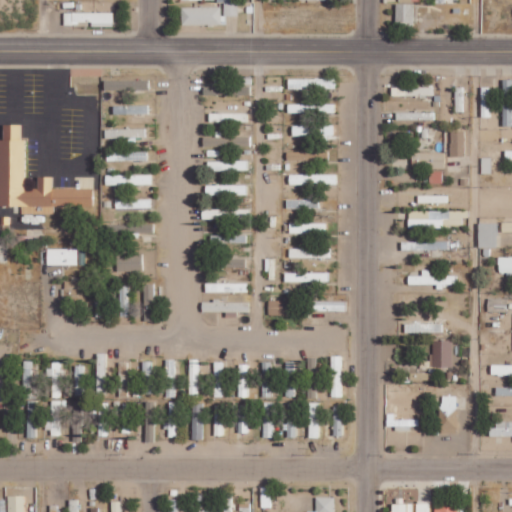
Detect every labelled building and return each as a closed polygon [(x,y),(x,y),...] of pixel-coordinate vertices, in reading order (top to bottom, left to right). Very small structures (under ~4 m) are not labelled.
[(216,0),(217,2),(223,2),(223,15),(237,15),(237,2),(232,2),(232,0),(216,0)] [(414,26),(414,4),(396,4),(395,25),(414,26)] [(181,25),(220,24),(220,7),(181,7),(181,25)] [(113,12),(64,11),(63,24),(113,24),(113,12)] [(336,78),(289,78),(288,88),(336,89),(336,78)] [(503,126),(511,125),(511,78),(502,79),(503,126)] [(104,89),(148,89),(148,79),(104,79),(104,89)] [(204,94),(250,95),(250,86),(204,85),(204,94)] [(391,95),(433,96),(433,87),(391,86),(391,95)] [(456,112),(464,111),(463,86),(455,87),(456,112)] [(482,116),(490,116),(489,86),(481,86),(482,116)] [(335,103),(288,104),(288,113),(335,112),(335,103)] [(148,104),(113,105),(113,114),(148,113),(148,104)] [(435,112),(396,111),(396,120),(435,120),(435,112)] [(209,121),(248,122),(248,112),(209,112),(209,121)] [(93,188),(53,188),(53,176),(37,176),(38,188),(25,188),(25,138),(21,138),(21,123),(3,123),(3,138),(0,138),(0,205),(21,205),(21,214),(54,214),(54,206),(93,206),(93,188)] [(334,124),(292,125),(292,135),(321,134),(321,137),(334,137),(334,124)] [(105,129),(105,138),(146,137),(146,127),(105,129)] [(465,155),(464,130),(450,130),(450,155),(465,155)] [(203,136),(203,146),(250,146),(250,136),(203,136)] [(286,151),(287,160),(328,159),(328,150),(286,151)] [(107,152),(107,161),(147,160),(147,151),(107,152)] [(412,168),(445,168),(445,152),(412,151),(412,168)] [(481,172),(491,173),(492,157),(482,157),(481,172)] [(248,160),(208,161),(208,171),(249,170),(248,160)] [(429,183),(442,183),(442,172),(430,171),(429,183)] [(152,174),(105,175),(106,184),(152,184),(152,174)] [(337,174),(290,174),(289,184),(337,184),(337,174)] [(247,194),(247,184),(206,185),(206,195),(247,194)] [(448,195),(419,195),(419,202),(448,203),(448,195)] [(116,208),(151,208),(151,199),(115,199),(116,208)] [(319,199),(287,199),(287,208),(319,208),(319,199)] [(250,218),(250,208),(202,209),(202,219),(250,218)] [(409,227),(463,228),(464,217),(469,217),(469,211),(409,210),(409,227)] [(511,221),(502,221),(502,232),(511,232),(511,221)] [(326,222),(289,223),(290,233),(309,233),(309,236),(326,236),(326,222)] [(497,247),(498,222),(479,222),(478,247),(497,247)] [(154,231),(154,223),(110,224),(110,232),(154,231)] [(211,235),(211,243),(246,242),(246,234),(211,235)] [(401,242),(401,251),(449,250),(449,241),(401,242)] [(78,248),(47,248),(47,265),(78,264),(78,248)] [(330,258),(330,248),(289,248),(289,257),(330,258)] [(143,253),(117,253),(117,270),(143,270),(143,253)] [(245,266),(245,256),(212,257),(212,267),(245,266)] [(511,256),(499,257),(499,272),(507,272),(507,276),(511,276),(511,256)] [(430,275),(430,269),(422,269),(422,275),(409,275),(408,285),(444,285),(444,284),(456,284),(456,275),(430,275)] [(328,272),(285,272),(285,281),(329,281),(328,272)] [(63,281),(64,310),(72,309),(72,302),(86,302),(85,280),(63,281)] [(247,291),(247,282),(206,282),(206,291),(247,291)] [(156,320),(155,283),(144,283),(145,320),(156,320)] [(96,316),(105,316),(106,284),(96,284),(96,316)] [(130,285),(119,285),(120,315),(130,315),(130,285)] [(488,311),(507,311),(507,298),(488,298),(488,311)] [(250,301),(202,300),(202,311),(250,312),(250,301)] [(268,314),(298,314),(299,300),(269,300),(268,314)] [(346,301),(307,300),(306,310),(346,311),(346,301)] [(454,340),(433,340),(433,366),(453,367),(454,340)] [(107,352),(97,353),(98,393),(107,393),(107,352)] [(331,355),(332,397),(342,397),(341,355),(331,355)] [(189,397),(199,397),(199,359),(190,358),(189,397)] [(176,396),(176,359),(166,359),(167,396),(176,396)] [(33,361),(24,360),(24,398),(32,398),(33,361)] [(120,396),(129,396),(128,361),(119,362),(120,396)] [(143,361),(143,393),(153,393),(153,361),(143,361)] [(215,397),(224,397),(224,361),(214,361),(215,397)] [(286,397),(294,397),(294,361),(286,361),(286,397)] [(53,377),(53,398),(61,398),(61,362),(50,362),(50,377),(53,377)] [(239,397),(248,396),(248,363),(238,364),(239,397)] [(511,374),(511,364),(491,365),(491,375),(511,374)] [(270,373),(262,373),(262,395),(269,396),(270,373)] [(511,386),(496,387),(496,395),(511,394),(511,386)] [(441,433),(457,433),(457,395),(440,395),(441,433)] [(38,401),(29,400),(28,437),(37,438),(38,401)] [(52,417),(48,417),(48,435),(62,436),(64,400),(53,400),(52,417)] [(74,440),(82,440),(83,401),(75,401),(74,440)] [(154,441),(155,401),(146,401),(145,441),(154,441)] [(169,436),(179,437),(179,402),(169,401),(169,436)] [(99,435),(108,436),(109,402),(99,402),(99,435)] [(263,437),(274,437),(275,402),(264,402),(263,437)] [(288,402),(287,436),(296,437),(297,403),(288,402)] [(132,403),(123,403),(122,432),(131,433),(132,403)] [(204,403),(193,403),(192,439),(203,439),(204,403)] [(310,403),(309,437),(321,437),(321,403),(310,403)] [(215,435),(224,435),(225,405),(215,405),(215,435)] [(249,433),(249,405),(239,405),(239,433),(249,433)] [(334,435),(343,435),(344,405),(334,405),(334,435)] [(419,419),(395,419),(395,413),(387,413),(387,426),(396,426),(395,432),(411,432),(411,426),(419,426),(419,419)] [(511,420),(492,421),(492,436),(511,436),(511,420)] [(232,511),(233,492),(224,492),(223,511),(232,511)] [(198,511),(209,511),(208,493),(198,494),(198,511)] [(25,511),(25,495),(8,495),(8,511),(25,511)] [(335,496),(316,496),(316,511),(309,511),(308,511),(325,511),(326,511),(335,511),(335,496)] [(69,499),(69,511),(78,511),(79,499),(69,499)] [(417,511),(420,511),(430,511),(430,502),(416,502),(417,511)] [(392,511),(416,511),(415,503),(392,503),(392,511)]
